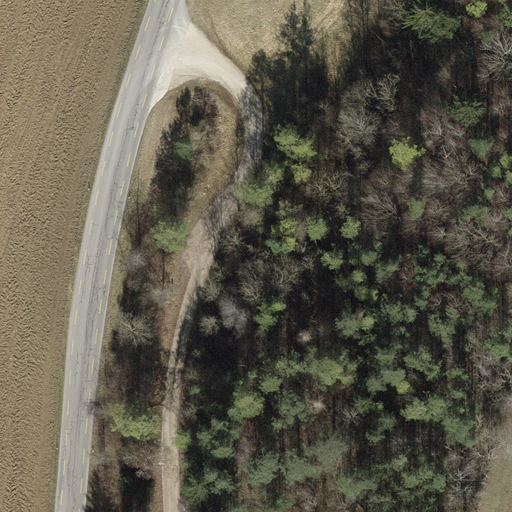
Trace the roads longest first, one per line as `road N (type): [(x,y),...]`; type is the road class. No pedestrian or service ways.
road 1 (track): [(180,511),(213,237),(264,144),(246,87),(149,57)]
road 2 (primary): [(168,0),(106,231),(69,511)]
